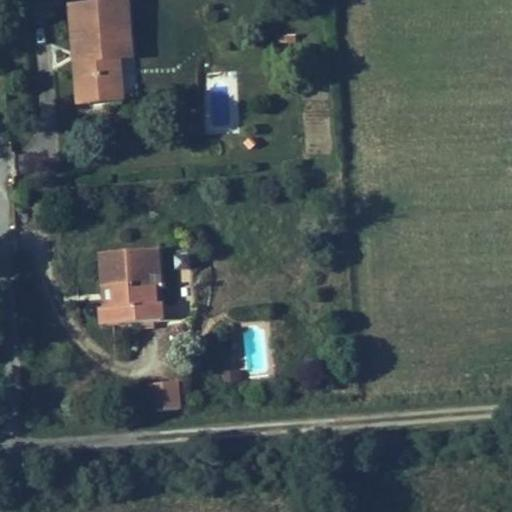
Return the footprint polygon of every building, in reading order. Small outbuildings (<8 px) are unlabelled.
[(123,50),(137,49),(134,8),(92,11),(94,65),(80,66),(82,108),(101,107),(101,93),(124,92),(123,65),(123,50)] [(80,66),(94,65),(92,11),(77,11),(80,66)] [(123,65),(138,65),(137,49),(123,50),(123,65)] [(101,107),(125,107),(124,92),(101,93),(101,107)] [(95,254),(98,289),(91,290),(93,318),(101,317),(102,332),(157,327),(154,300),(162,299),(165,295),(160,249),(150,250),(95,254)] [(149,407),(182,405),(181,380),(149,381),(149,407)]
